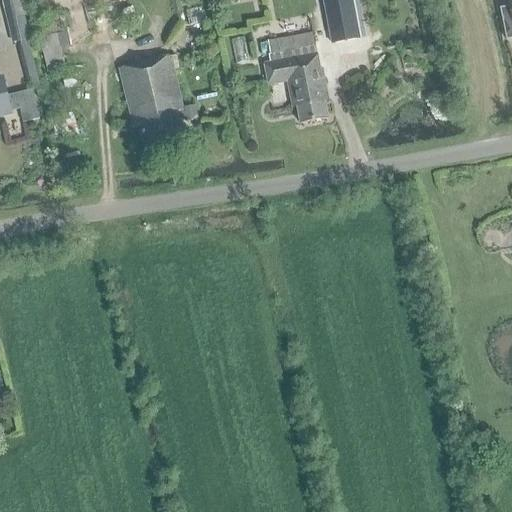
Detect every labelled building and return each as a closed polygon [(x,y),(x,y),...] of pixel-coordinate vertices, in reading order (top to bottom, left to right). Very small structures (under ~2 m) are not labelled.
[(1,0),(12,44),(29,41),(19,0),(1,0)] [(322,0),(326,17),(331,44),(359,39),(351,0),(322,0)] [(55,23),(39,26),(41,37),(57,33),(55,23)] [(40,37),(47,72),(64,69),(57,33),(41,37),(40,37)] [(270,55),(268,55),(270,63),(262,65),(266,87),(285,83),(290,109),(295,108),(298,125),(326,120),(320,90),(324,89),(320,70),(318,70),(311,34),(267,42),(270,55)] [(131,127),(137,126),(142,149),(182,140),(178,121),(183,119),(184,123),(196,120),(193,104),(181,107),(170,58),(118,70),(131,127)] [(0,115),(18,112),(21,124),(36,120),(30,92),(3,98),(0,82),(0,115)]
